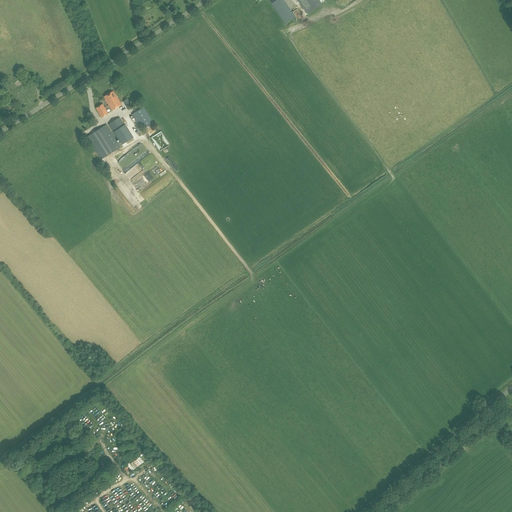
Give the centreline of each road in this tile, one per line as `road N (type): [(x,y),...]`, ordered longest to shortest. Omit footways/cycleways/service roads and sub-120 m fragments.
road 1 (unclassified): [(0,133),(206,0)]
road 2 (unclassified): [(365,511),(511,388)]
